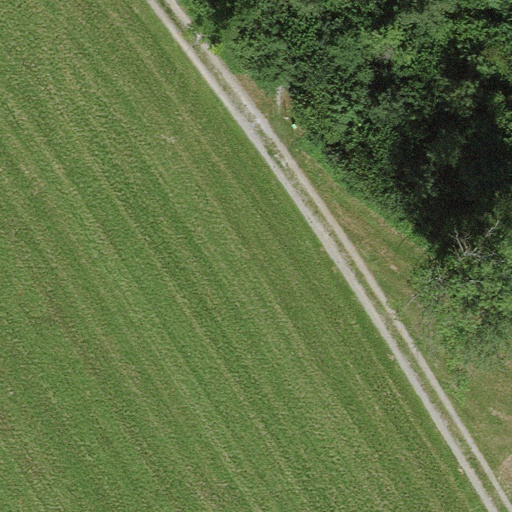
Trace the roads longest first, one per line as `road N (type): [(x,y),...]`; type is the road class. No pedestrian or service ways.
road 1 (track): [(508,511),(327,214)]
road 2 (track): [(327,214),(259,102),(169,0)]
